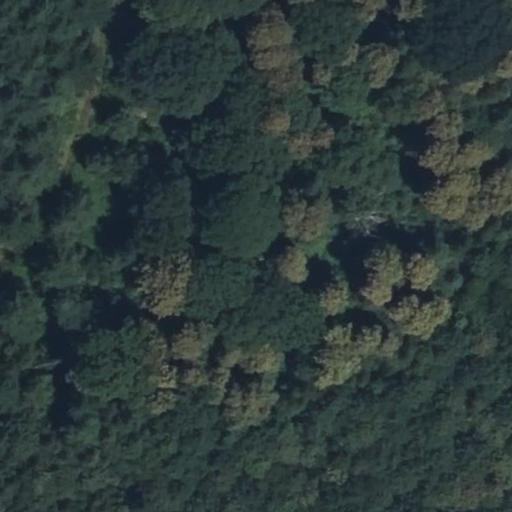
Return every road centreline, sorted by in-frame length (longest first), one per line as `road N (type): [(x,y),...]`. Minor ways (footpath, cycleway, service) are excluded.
road 1 (track): [(0,248),(71,165),(107,0)]
road 2 (track): [(0,403),(71,427),(131,511)]
